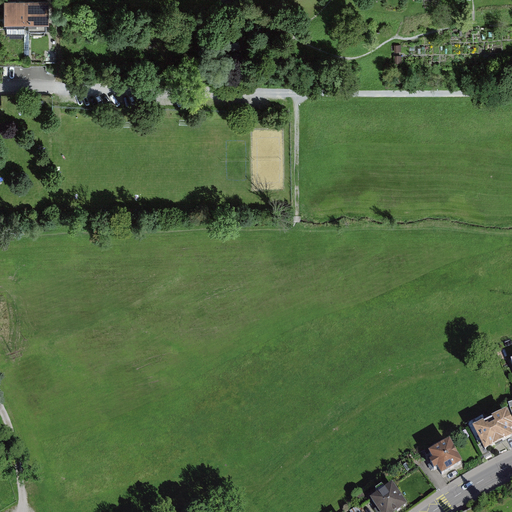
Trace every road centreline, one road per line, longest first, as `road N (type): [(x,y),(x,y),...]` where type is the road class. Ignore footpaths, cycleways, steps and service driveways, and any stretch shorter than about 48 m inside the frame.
road 1 (track): [(511,93),(55,88)]
road 2 (track): [(294,227),(0,239)]
road 3 (track): [(296,93),(297,218)]
